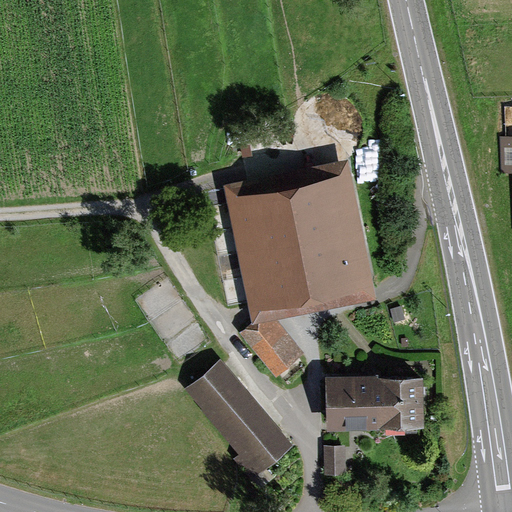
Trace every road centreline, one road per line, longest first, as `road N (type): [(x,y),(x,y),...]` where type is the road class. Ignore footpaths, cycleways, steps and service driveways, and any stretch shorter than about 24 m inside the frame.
road 1 (primary): [(503,511),(474,315),(406,0)]
road 2 (track): [(0,215),(133,209),(158,225),(197,305),(302,433),(311,511)]
